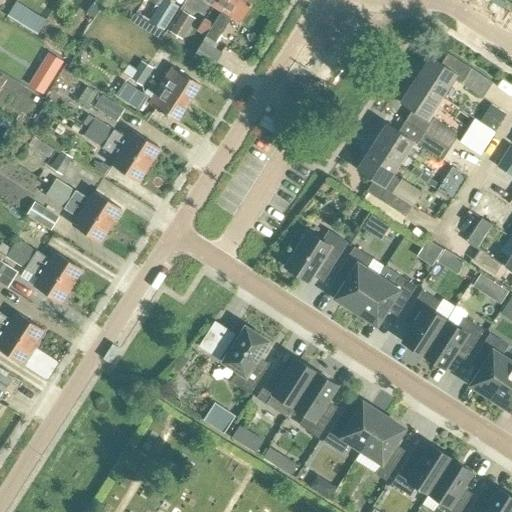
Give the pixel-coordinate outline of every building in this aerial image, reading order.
[(100,0),(95,0),(87,13),(94,18),(105,3),(100,0)] [(146,0),(157,7),(150,19),(166,29),(179,8),(166,0),(146,0)] [(228,0),(221,12),(193,57),(212,69),(222,52),(215,47),(217,43),(215,41),(229,18),(239,24),(253,0),(228,0)] [(221,12),(228,0),(201,0),(221,12)] [(181,38),(195,17),(183,10),(169,30),(181,38)] [(205,35),(213,23),(203,18),(196,29),(205,35)] [(414,80),(442,98),(453,80),(483,99),(493,84),(447,54),(441,64),(430,57),(414,80)] [(135,69),(147,77),(152,68),(140,60),(135,69)] [(159,86),(187,104),(199,85),(171,67),(159,86)] [(141,86),(147,77),(135,69),(129,78),(141,86)] [(50,79),(36,71),(28,84),(42,93),(50,79)] [(427,120),(442,98),(414,80),(400,103),(411,110),(405,121),(449,149),(455,139),(427,120)] [(126,84),(118,97),(139,110),(147,98),(126,84)] [(175,122),(187,104),(159,86),(147,104),(175,122)] [(116,120),(123,108),(100,94),(93,106),(116,120)] [(492,106),(481,123),(493,131),(505,114),(492,106)] [(84,122),(89,126),(107,138),(113,129),(89,114),(84,122)] [(441,161),(449,149),(405,121),(397,132),(386,124),(371,147),(398,164),(413,142),(441,161)] [(101,147),(107,138),(89,126),(83,135),(101,147)] [(108,138),(148,165),(159,149),(132,131),(126,140),(113,131),(108,138)] [(137,182),(148,165),(108,138),(102,147),(116,156),(110,164),(137,182)] [(392,174),(398,164),(371,147),(356,170),(373,181),(366,191),(405,216),(412,206),(392,192),(398,182),(395,176),(392,174)] [(61,151),(50,167),(61,174),(72,158),(61,151)] [(49,186),(69,199),(74,190),(55,178),(49,186)] [(453,201),(459,190),(447,182),(440,192),(453,201)] [(63,208),(69,199),(49,186),(44,195),(63,208)] [(69,201),(109,226),(120,209),(93,191),(87,200),(75,192),(69,201)] [(50,230),(59,216),(35,201),(26,215),(50,230)] [(98,243),(109,226),(69,201),(64,209),(70,212),(77,217),(71,226),(98,243)] [(390,223),(372,212),(363,225),(382,236),(390,223)] [(475,249),(490,226),(481,220),(466,243),(475,249)] [(331,268),(347,243),(328,230),(322,241),(307,231),(285,266),(308,281),(321,262),(331,268)] [(11,248),(70,287),(81,270),(54,253),(49,261),(16,240),(11,248)] [(70,287),(11,248),(10,249),(1,244),(0,245),(0,252),(39,277),(33,286),(60,303),(70,287)] [(356,312),(378,277),(366,269),(372,259),(354,247),(338,272),(347,278),(334,298),(356,312)] [(495,274),(501,264),(479,251),(473,261),(495,274)] [(0,284),(7,289),(16,274),(0,263),(0,284)] [(378,277),(356,312),(377,325),(389,305),(399,311),(415,286),(397,274),(390,285),(378,277)] [(480,274),(472,286),(486,295),(494,282),(480,274)] [(400,341),(423,356),(446,320),(434,312),(441,303),(422,290),(402,321),(410,326),(400,341)] [(0,327),(32,347),(43,330),(16,313),(10,322),(0,315),(0,327)] [(446,320),(423,356),(445,371),(456,354),(463,360),(483,330),(464,318),(458,328),(446,320)] [(32,347),(0,327),(0,337),(0,338),(0,351),(21,364),(32,347)] [(238,372),(231,382),(251,394),(269,366),(259,359),(269,342),(245,327),(222,362),(238,372)] [(491,399),(511,363),(511,362),(501,356),(507,345),(489,334),(473,359),(482,365),(470,385),(491,399)] [(219,360),(224,352),(205,340),(200,347),(219,360)] [(281,401),(293,408),(316,371),(294,356),(283,373),(275,368),(256,399),(275,410),(281,401)] [(511,366),(490,400),(511,413),(511,412),(511,366)] [(316,371),(293,408),(305,416),(299,426),(318,438),(337,408),(328,402),(339,385),(316,371)] [(0,392),(3,394),(10,382),(0,375),(0,392)] [(361,451),(387,412),(361,395),(354,405),(349,402),(323,440),(342,452),(348,442),(361,451)] [(214,403),(203,420),(224,433),(235,416),(214,403)] [(411,428),(387,412),(361,451),(382,464),(375,474),(385,480),(404,451),(399,447),(411,428)] [(263,445),(269,435),(247,422),(241,433),(263,445)] [(272,454),(298,470),(304,460),(278,443),(272,454)] [(416,487),(428,494),(451,457),(429,443),(418,460),(409,454),(390,484),(410,497),(416,487)] [(451,457),(428,494),(440,502),(433,511),(459,511),(471,493),(464,489),(474,472),(451,457)] [(511,511),(511,496),(496,487),(486,503),(477,497),(467,511),(511,511)]
